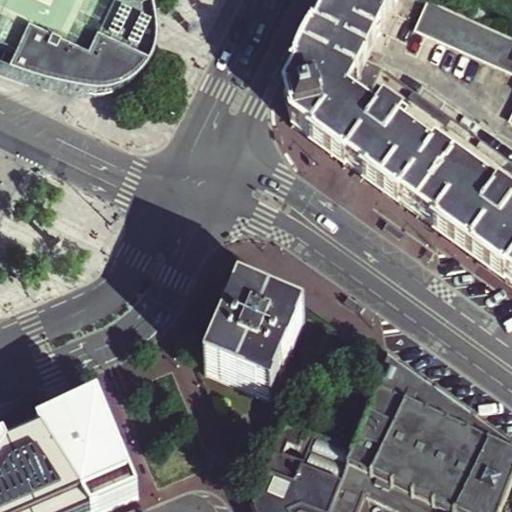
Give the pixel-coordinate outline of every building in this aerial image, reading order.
[(0,0),(0,74),(15,80),(44,90),(72,96),(94,98),(109,94),(118,90),(130,81),(139,71),(145,58),(149,39),(147,21),(141,0),(0,0)] [(398,0),(334,0),(285,101),(293,131),(511,288),(511,213),(494,200),(501,190),(419,130),(413,136),(367,102),(381,74),(365,65),(398,0)] [(511,43),(505,41),(428,7),(416,35),(511,76),(511,43)] [(413,95),(408,102),(463,141),(468,135),(413,95)] [(443,148),(501,190),(503,186),(446,144),(443,148)] [(511,166),(482,145),(477,151),(511,176),(511,166)] [(238,299),(203,377),(270,406),(304,326),(238,299)] [(255,509),(251,511),(356,511),(358,506),(372,511),(505,511),(511,496),(511,453),(389,366),(367,423),(364,431),(354,456),(285,428),(255,509)] [(0,511),(105,511),(136,499),(97,405),(0,444),(0,511)] [(364,431),(367,423),(357,419),(354,427),(364,431)]
